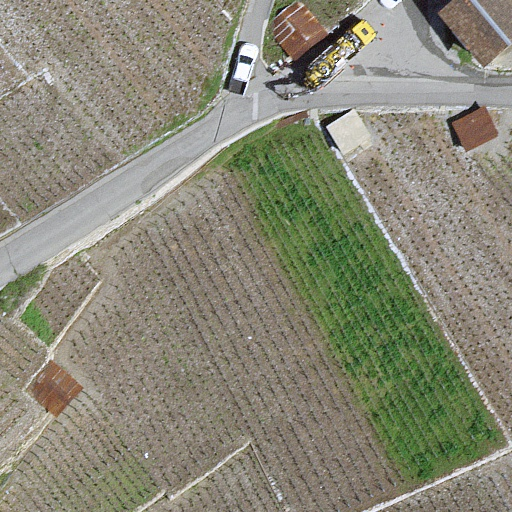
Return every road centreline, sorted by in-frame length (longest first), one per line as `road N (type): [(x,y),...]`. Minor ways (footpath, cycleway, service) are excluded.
road 1 (unclassified): [(345,93),(269,102),(234,117),(0,267)]
road 2 (unclassified): [(511,92),(345,93)]
